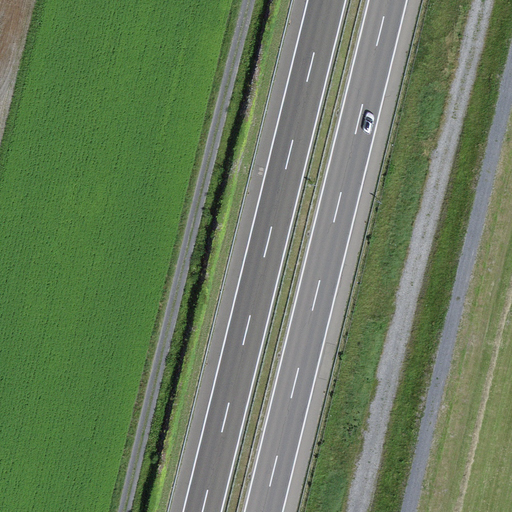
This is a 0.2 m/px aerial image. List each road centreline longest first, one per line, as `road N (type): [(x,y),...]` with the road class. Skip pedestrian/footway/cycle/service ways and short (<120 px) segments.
road 1 (track): [(250,0),(121,511)]
road 2 (motorway): [(263,511),(388,0)]
road 3 (motorway): [(327,0),(203,511)]
road 4 (track): [(511,91),(415,511)]
